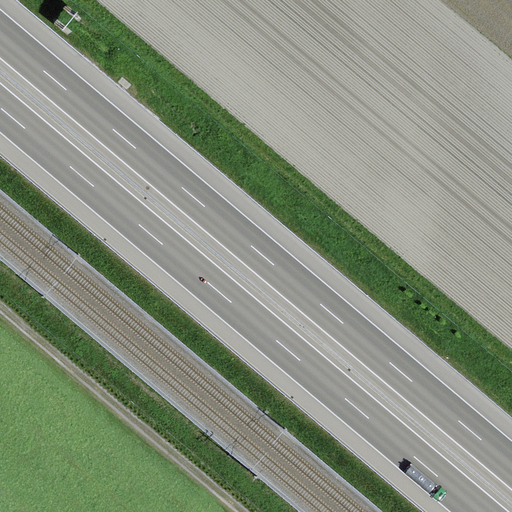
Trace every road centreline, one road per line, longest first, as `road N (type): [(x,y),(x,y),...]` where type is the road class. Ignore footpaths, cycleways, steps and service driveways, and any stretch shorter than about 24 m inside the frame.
road 1 (motorway): [(511,464),(0,34)]
road 2 (motorway): [(0,106),(476,511)]
road 3 (track): [(242,511),(0,301)]
